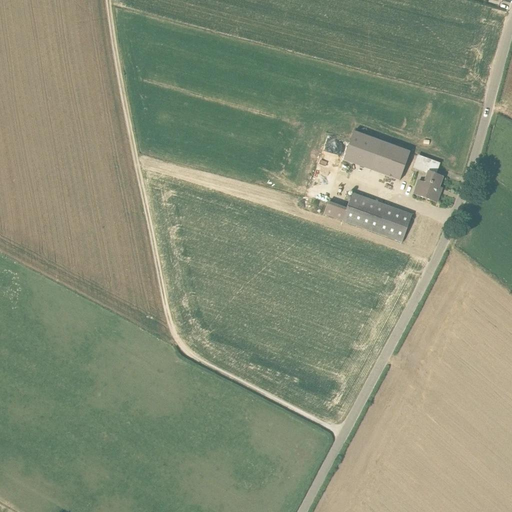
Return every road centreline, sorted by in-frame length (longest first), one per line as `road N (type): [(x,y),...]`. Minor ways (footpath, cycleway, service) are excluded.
road 1 (unclassified): [(302,511),(464,192),(511,11)]
road 2 (track): [(108,0),(177,341),(203,364),(341,437)]
